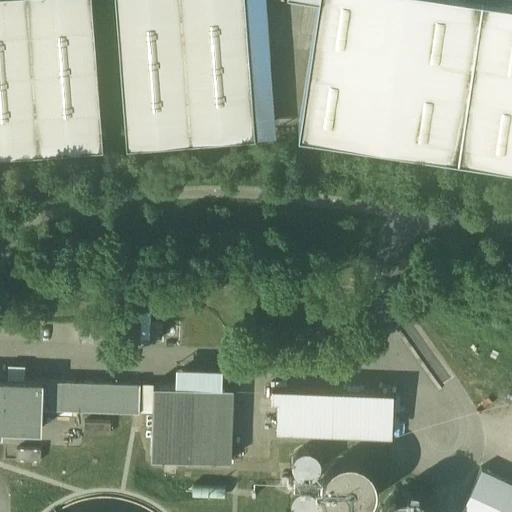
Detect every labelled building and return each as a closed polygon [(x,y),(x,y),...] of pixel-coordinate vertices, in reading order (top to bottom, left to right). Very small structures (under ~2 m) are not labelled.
[(0,0),(0,160),(107,153),(96,0),(120,0),(130,152),(280,140),(269,0),(0,0)] [(511,4),(479,0),(323,0),(303,138),(511,168),(511,4)] [(139,414),(140,386),(0,381),(0,431),(41,433),(42,411),(139,414)] [(233,389),(153,387),(150,461),(231,463),(233,389)] [(393,392),(271,388),(270,402),(277,402),(276,434),(391,437),(393,392)] [(313,511),(314,507),(344,511),(360,511),(368,467),(314,458),(315,453),(296,450),(285,511),(313,511)] [(511,511),(511,483),(481,469),(459,511),(511,511)] [(399,485),(381,511),(436,511),(438,510),(399,485)]
